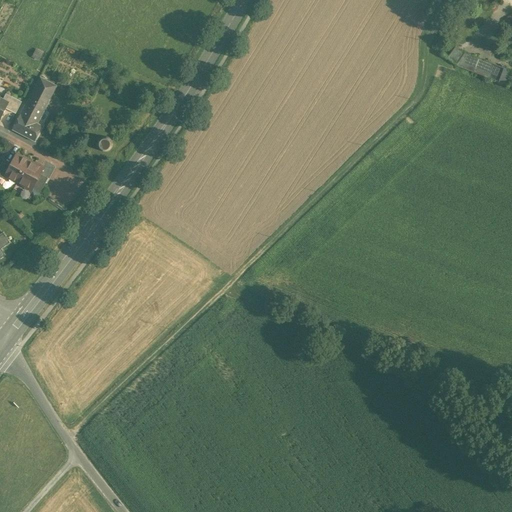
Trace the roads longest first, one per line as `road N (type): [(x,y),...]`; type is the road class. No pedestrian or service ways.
road 1 (track): [(66,435),(416,100),(428,34),(453,0)]
road 2 (primary): [(6,338),(182,101),(242,0)]
road 3 (unclassified): [(124,511),(6,338)]
